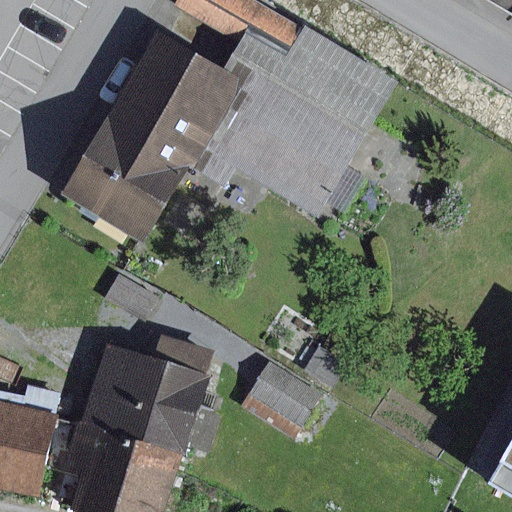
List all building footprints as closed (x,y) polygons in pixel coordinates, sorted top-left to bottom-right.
[(220,69),(154,31),(57,195),(139,243),(183,168),(223,191),(235,172),(314,219),(393,85),(248,0),(176,0),(173,6),(236,42),(220,69)] [(511,0),(469,0),(511,25),(511,0)] [(145,324),(159,299),(117,276),(103,301),(145,324)] [(105,345),(79,427),(180,458),(213,353),(158,336),(151,360),(105,345)] [(346,364),(317,348),(303,372),(332,389),(346,364)] [(320,396),(269,363),(241,407),(293,440),(320,396)] [(54,414),(0,402),(0,492),(35,500),(54,414)] [(511,420),(475,481),(511,503),(511,420)] [(79,427),(75,426),(61,473),(76,477),(66,511),(163,511),(180,458),(79,427)]
